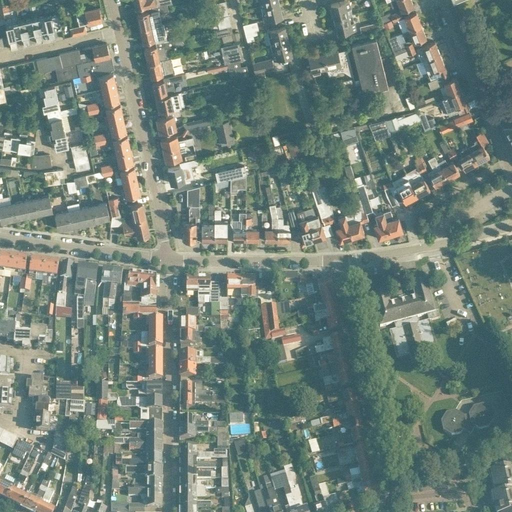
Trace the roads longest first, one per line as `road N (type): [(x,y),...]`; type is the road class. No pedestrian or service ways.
road 1 (unclassified): [(168,259),(168,511)]
road 2 (unclassified): [(388,505),(334,260)]
road 3 (unclassified): [(118,31),(168,259)]
road 4 (unclassified): [(0,237),(168,259)]
road 5 (unclassified): [(168,259),(334,260)]
road 6 (residential): [(414,249),(408,215),(507,161)]
road 7 (residential): [(441,0),(493,130)]
road 8 (residential): [(0,58),(118,31)]
